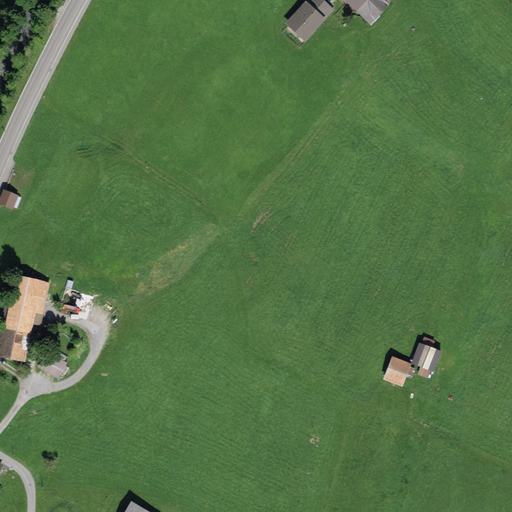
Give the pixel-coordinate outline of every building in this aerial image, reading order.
[(345,0),(353,7),(355,5),(361,10),(358,14),(370,24),(389,3),(385,0),(345,0)] [(292,23),(305,36),(320,20),(306,8),(292,23)] [(4,191),(0,200),(0,203),(12,208),(17,196),(4,191)] [(31,312),(39,313),(44,285),(13,279),(8,307),(31,312)] [(31,312),(8,307),(6,319),(3,318),(2,323),(5,324),(4,329),(0,327),(0,356),(10,359),(10,355),(16,356),(15,360),(25,362),(30,336),(24,335),(25,327),(28,328),(31,312)] [(437,352),(420,345),(412,365),(429,371),(437,352)] [(47,354),(40,367),(58,377),(65,364),(47,354)] [(387,376),(402,382),(409,364),(394,358),(387,376)]
